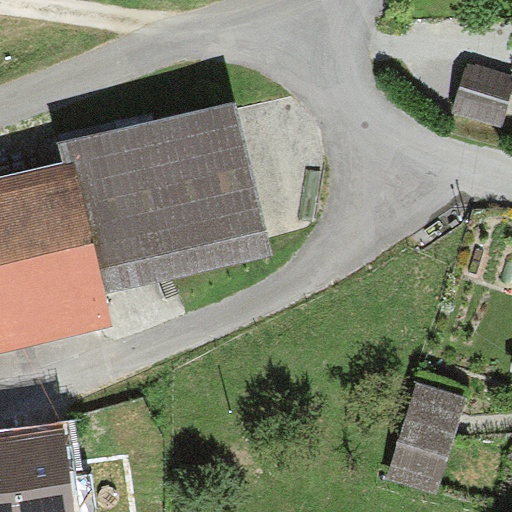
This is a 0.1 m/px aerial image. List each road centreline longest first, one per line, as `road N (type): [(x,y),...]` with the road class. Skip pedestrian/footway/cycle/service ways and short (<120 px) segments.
road 1 (residential): [(0,402),(194,331),(329,262),(360,232),(403,150)]
road 2 (unclassified): [(271,10),(168,40),(0,107)]
road 3 (residential): [(403,150),(332,97),(271,10)]
road 4 (track): [(4,0),(134,17),(168,40)]
